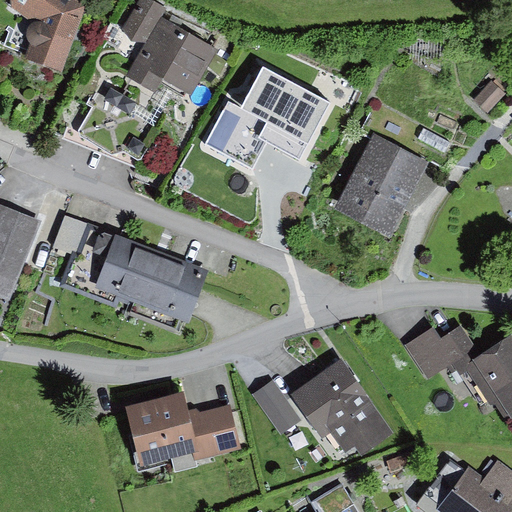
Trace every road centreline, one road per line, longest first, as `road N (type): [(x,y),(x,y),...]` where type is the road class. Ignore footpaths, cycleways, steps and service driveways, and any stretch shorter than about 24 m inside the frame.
road 1 (residential): [(342,307),(308,275),(241,245),(15,161)]
road 2 (residential): [(0,351),(150,371),(342,307)]
road 3 (residential): [(342,307),(398,292),(511,298)]
